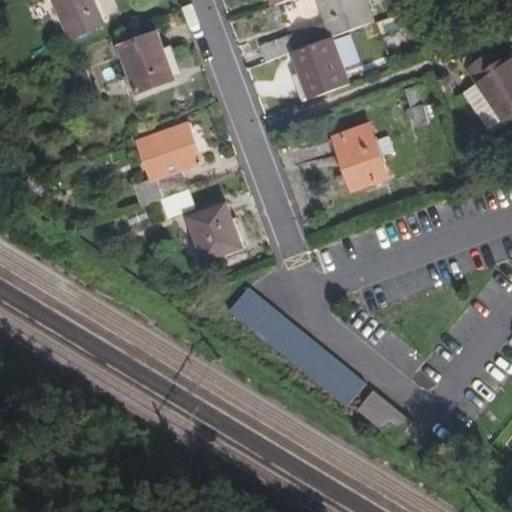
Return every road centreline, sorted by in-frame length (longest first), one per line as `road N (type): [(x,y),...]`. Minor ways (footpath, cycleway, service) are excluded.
road 1 (residential): [(296,258),(199,0)]
road 2 (unclassified): [(511,218),(309,294),(300,272)]
road 3 (unknown): [(246,127),(430,58)]
